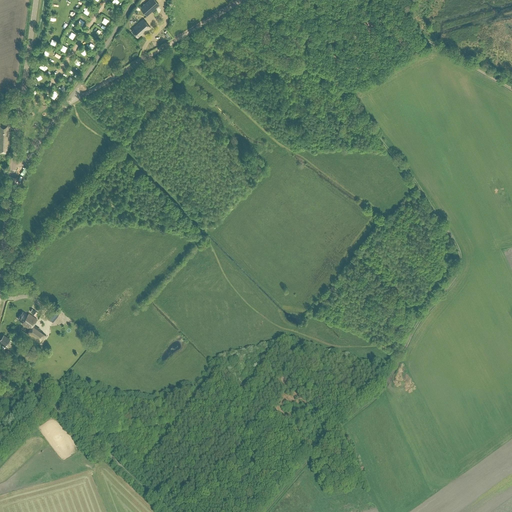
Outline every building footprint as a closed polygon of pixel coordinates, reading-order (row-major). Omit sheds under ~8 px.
[(146,15),(158,4),(154,0),(148,0),(140,8),(146,15)] [(144,33),(151,27),(143,19),(132,28),(133,30),(132,31),(137,37),(143,31),(144,33)] [(56,91),(52,97),(57,100),(61,94),(56,91)] [(10,127),(10,123),(0,122),(0,152),(8,152),(8,147),(9,147),(9,140),(7,140),(7,136),(9,136),(10,131),(7,131),(7,128),(10,127)] [(46,317),(53,322),(60,312),(54,307),(46,317)] [(46,336),(40,332),(32,326),(37,319),(28,313),(28,315),(22,311),(17,318),(23,322),(22,324),(30,329),(27,334),(41,344),(46,336)] [(8,347),(12,341),(4,335),(0,339),(0,340),(3,343),(8,347)]
